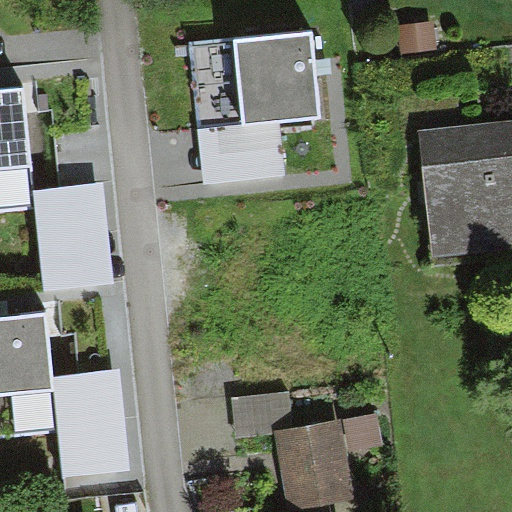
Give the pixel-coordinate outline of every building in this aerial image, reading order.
[(433,16),(399,20),(402,49),(437,45),(433,16)] [(322,114),(314,26),(191,37),(204,178),(285,171),(280,118),(322,114)] [(25,81),(0,83),(0,209),(38,206),(37,191),(25,81)] [(435,253),(511,243),(511,109),(419,121),(435,253)] [(101,185),(37,191),(38,206),(47,287),(111,280),(101,185)] [(46,309),(0,313),(0,438),(58,433),(53,376),(46,309)] [(121,370),(53,376),(58,433),(62,475),(131,469),(121,370)] [(275,422),(294,419),(291,386),(232,391),(235,433),(276,429),(275,422)] [(378,408),(345,413),(350,446),(383,441),(378,408)] [(276,429),(288,502),(353,492),(341,412),(294,419),(275,422),(276,429)]
